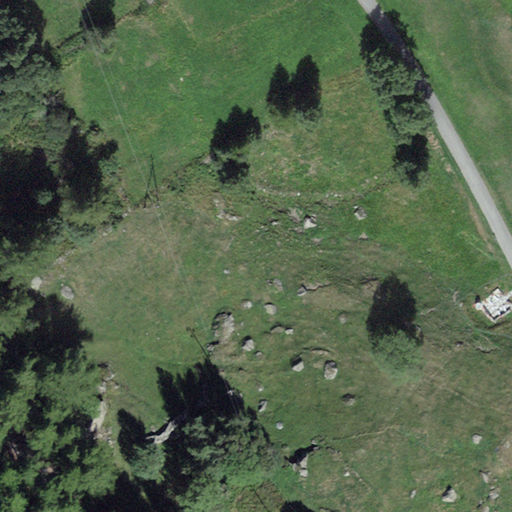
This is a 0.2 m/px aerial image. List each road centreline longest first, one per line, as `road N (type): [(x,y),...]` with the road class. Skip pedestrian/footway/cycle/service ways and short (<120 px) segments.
road 1 (unclassified): [(511,257),(362,0)]
road 2 (track): [(0,428),(99,511)]
